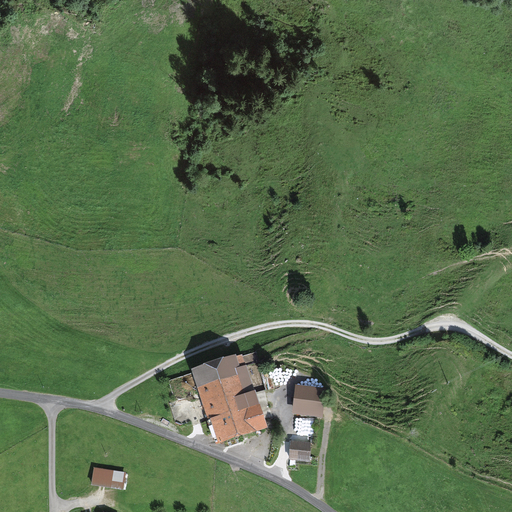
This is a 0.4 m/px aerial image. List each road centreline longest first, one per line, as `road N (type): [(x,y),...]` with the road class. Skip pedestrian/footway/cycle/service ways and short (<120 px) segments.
road 1 (track): [(511,355),(447,325),(383,341),(307,323),(274,325),(180,358),(94,408)]
road 2 (unclassified): [(330,511),(284,483),(118,415),(0,392)]
